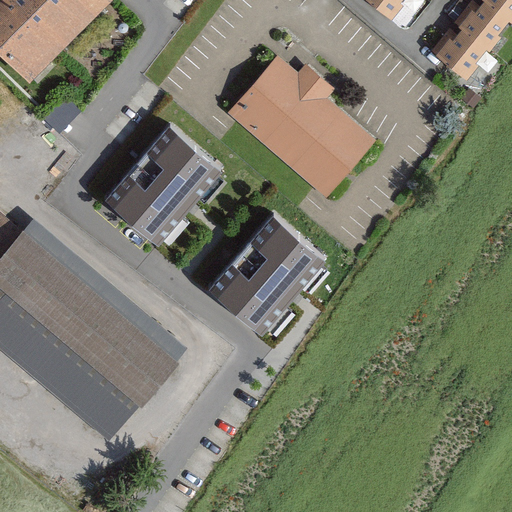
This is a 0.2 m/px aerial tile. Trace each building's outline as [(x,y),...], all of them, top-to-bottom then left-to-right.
[(0,0),(0,38),(31,70),(102,0),(0,0)] [(374,0),(390,13),(400,0),(374,0)] [(511,0),(467,0),(431,47),(466,75),(511,17),(511,0)] [(275,49),(225,108),(324,192),(374,134),(327,94),(334,86),(305,61),(298,68),(275,49)] [(460,97),(472,107),(481,96),(469,86),(460,97)] [(106,198),(158,241),(222,164),(170,121),(106,198)] [(178,353),(0,207),(0,343),(111,434),(178,353)] [(208,286),(261,330),(325,254),(271,210),(208,286)]
